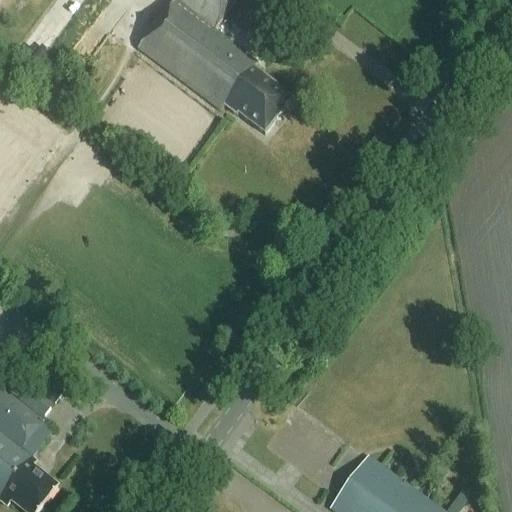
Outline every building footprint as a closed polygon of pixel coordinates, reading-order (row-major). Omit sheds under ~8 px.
[(258,66),(215,33),(219,26),(239,0),(177,0),(139,51),(221,113),(224,109),(237,118),(238,116),(265,137),(276,122),(277,123),(281,116),(292,101),(277,90),(278,89),(254,71),(258,66)] [(273,5),(266,0),(239,0),(239,1),(263,19),(273,5)] [(45,384),(27,409),(42,420),(61,395),(45,384)] [(0,504),(6,509),(11,503),(22,511),(41,511),(44,509),(43,508),(58,489),(50,482),(53,478),(22,454),(44,425),(4,393),(0,398),(0,504)] [(437,507),(369,458),(330,511),(461,511),(463,509),(445,496),(437,507)]
